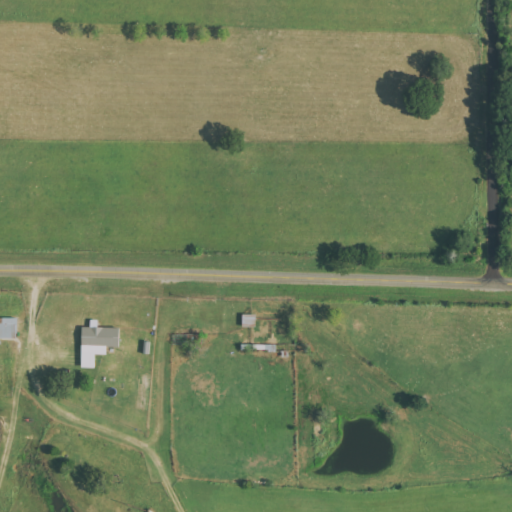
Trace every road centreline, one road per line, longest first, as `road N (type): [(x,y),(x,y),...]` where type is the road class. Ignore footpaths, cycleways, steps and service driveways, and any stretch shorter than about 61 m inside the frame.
road 1 (tertiary): [(511,280),(0,269)]
road 2 (residential): [(495,280),(497,0)]
